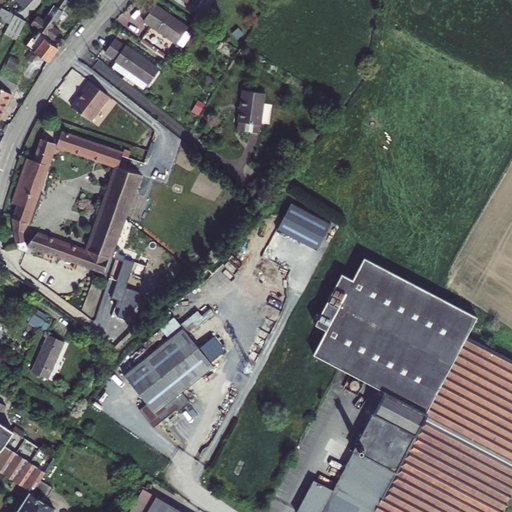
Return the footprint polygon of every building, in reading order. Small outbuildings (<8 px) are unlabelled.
[(49,35),(52,37),(54,35),(56,36),(63,27),(56,23),(71,0),(59,0),(48,17),(41,12),(35,22),(50,32),(49,35)] [(0,12),(0,16),(12,23),(17,12),(4,5),(0,12)] [(142,21),(174,45),(186,29),(154,5),(142,21)] [(19,37),(29,19),(17,12),(12,23),(8,30),(19,37)] [(30,43),(51,60),(61,46),(63,44),(52,37),(49,35),(40,29),(32,40),(30,43)] [(142,89),(146,84),(156,71),(114,40),(104,53),(116,62),(113,67),(142,89)] [(0,124),(1,125),(21,86),(10,80),(0,99),(0,124)] [(78,91),(89,98),(96,88),(85,80),(78,91)] [(237,92),(230,132),(253,136),(259,95),(237,92)] [(29,249),(106,276),(144,164),(136,161),(137,159),(125,155),(128,147),(112,140),(113,137),(66,123),(58,148),(117,169),(88,252),(34,235),(29,249)] [(12,219),(16,235),(23,234),(31,220),(55,146),(41,141),(33,162),(28,161),(13,204),(17,206),(12,219)] [(288,204),(274,233),(314,253),(329,225),(288,204)] [(16,235),(18,244),(25,243),(23,234),(16,235)] [(315,356),(385,395),(334,491),(316,481),(298,511),(506,511),(511,502),(511,361),(466,337),(475,320),(364,262),(353,283),(342,277),(316,327),(327,332),(315,356)] [(149,411),(141,419),(158,435),(180,413),(182,415),(192,406),(182,396),(211,367),(175,332),(122,385),(149,411)] [(64,342),(49,335),(33,370),(48,377),(64,342)] [(55,456),(1,420),(0,419),(0,468),(30,488),(33,490),(34,490),(55,456)] [(53,511),(56,508),(32,492),(18,511),(53,511)] [(166,511),(141,497),(131,511),(166,511)]
